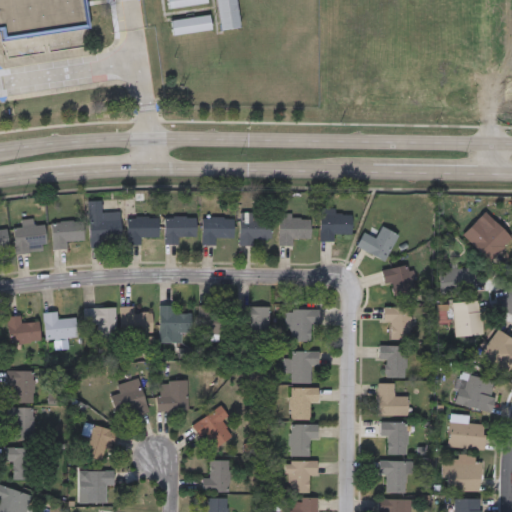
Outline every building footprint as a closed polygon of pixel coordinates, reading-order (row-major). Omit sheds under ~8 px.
[(84,0),(88,26),(0,38),(0,0),(84,0)] [(167,8),(165,0),(205,0),(206,2),(167,8)] [(235,0),(239,27),(219,29),(215,0),(235,0)] [(210,29),(171,35),(169,20),(208,14),(210,29)] [(85,201),(98,200),(98,212),(117,211),(118,242),(86,243),(85,201)] [(268,218),(268,238),(250,238),(250,245),(237,245),(237,212),(251,212),(251,218),(268,218)] [(509,238),(487,260),(461,234),(483,212),(509,238)] [(349,214),(349,237),(317,237),(317,214),(349,214)] [(176,244),(162,244),(162,216),(193,216),(193,236),(176,236),(176,244)] [(308,216),(308,237),(289,237),(289,245),(276,245),(276,216),(308,216)] [(124,217),(155,217),(155,243),(124,243),(124,217)] [(199,245),(199,217),(231,217),(231,237),(213,237),(213,245),(199,245)] [(80,221),(80,240),(62,240),(62,249),(48,249),(48,221),(80,221)] [(12,250),(11,226),(42,225),(43,249),(12,250)] [(396,234),(382,261),(353,246),(360,232),(372,238),(379,226),(396,234)] [(0,257),(11,257),(11,232),(0,232),(0,257)] [(378,269),(407,264),(412,293),(391,297),(388,282),(381,283),(378,269)] [(473,268),(473,294),(437,294),(437,268),(473,268)] [(477,335),(451,335),(451,299),(477,299),(477,335)] [(188,331),(179,331),(179,341),(156,341),(156,304),(169,304),(169,312),(188,312),(188,331)] [(195,332),(195,304),(209,304),(209,311),(227,311),(227,332),(195,332)] [(264,335),(246,335),(246,321),(234,321),(234,304),(264,304),(264,335)] [(149,331),(117,331),(117,305),(130,305),(130,311),(149,311),(149,331)] [(81,307),(112,306),(113,336),(93,336),(93,323),(81,323),(81,307)] [(380,337),(380,306),(407,306),(407,337),(380,337)] [(281,328),(281,308),(316,308),(316,321),(307,321),(307,339),(289,339),(289,328),(281,328)] [(41,337),(41,311),(53,311),(53,317),(73,317),(73,337),(41,337)] [(6,343),(3,315),(17,314),(18,321),(36,319),(37,339),(6,343)] [(477,351),(497,326),(511,337),(511,360),(503,372),(477,351)] [(402,344),(402,377),(382,377),(382,358),(375,358),(375,344),(402,344)] [(288,381),(288,349),(314,350),(314,381),(288,381)] [(31,369),(31,401),(9,401),(9,387),(4,387),(4,369),(31,369)] [(452,401),(460,372),(494,381),(486,410),(452,401)] [(114,383),(136,377),(145,410),(132,414),(130,408),(114,413),(108,394),(116,392),(114,383)] [(155,409),(155,387),(164,387),(164,379),(184,379),(184,409),(155,409)] [(405,414),(374,414),(374,382),(391,382),(391,395),(405,395),(405,414)] [(306,418),(287,418),(287,386),(315,386),(315,401),(306,401),(306,418)] [(5,438),(5,406),(30,406),(30,438),(5,438)] [(189,424),(211,408),(229,434),(212,446),(202,432),(197,436),(189,424)] [(445,446),(447,413),(465,414),(464,422),(484,423),(483,447),(445,446)] [(404,420),(404,453),(383,453),(383,435),(377,435),(377,420),(404,420)] [(103,443),(98,459),(77,452),(86,422),(114,431),(110,445),(103,443)] [(314,437),(306,437),(306,455),(286,455),(287,423),(314,423),(314,437)] [(10,461),(3,461),(3,446),(30,446),(30,479),(10,479),(10,461)] [(477,489),(446,489),(446,453),(477,453),(477,489)] [(226,458),(226,490),(198,490),(198,477),(207,477),(207,458),(226,458)] [(284,491),(284,459),(314,459),(314,473),(306,473),(306,491),(284,491)] [(383,491),(383,473),(375,473),(375,459),(405,459),(405,491),(383,491)] [(103,483),(103,501),(83,501),(83,492),(77,492),(77,477),(83,477),(83,469),(111,469),(111,483),(103,483)] [(22,511),(0,511),(0,484),(28,493),(22,511)] [(204,511),(204,496),(224,496),(224,511),(204,511)] [(314,496),(314,511),(284,511),(284,496),(314,496)] [(451,511),(451,496),(478,496),(478,511),(451,511)] [(375,511),(375,497),(402,497),(402,511),(382,511),(375,511)]
